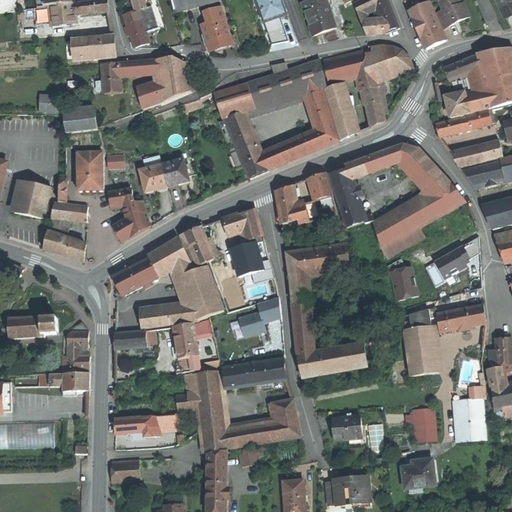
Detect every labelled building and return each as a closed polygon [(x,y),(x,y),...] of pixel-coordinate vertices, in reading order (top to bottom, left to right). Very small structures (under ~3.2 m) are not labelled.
[(23,0),(17,0),(19,11),(25,10),(23,0)] [(36,0),(38,9),(45,8),(44,1),(45,0),(44,0),(36,0)] [(50,8),(72,5),(71,0),(48,0),(45,0),(44,1),(45,8),(50,8)] [(129,0),(130,1),(132,0),(135,0),(139,11),(146,34),(153,32),(160,29),(153,7),(147,8),(145,0),(129,0)] [(195,0),(171,0),(176,14),(198,8),(195,0)] [(219,0),(195,0),(198,8),(220,3),(219,0)] [(277,19),(288,15),(283,0),(256,0),(265,23),(277,19)] [(325,0),(317,0),(303,5),(315,37),(325,33),(336,29),(332,17),(328,6),(325,0)] [(375,9),(388,2),(387,0),(361,0),(354,3),(367,36),(376,36),(367,14),(376,10),(375,9)] [(436,14),(443,29),(457,23),(471,17),(465,4),(462,5),(459,0),(445,0),(440,2),(444,11),(436,14)] [(511,0),(498,0),(508,18),(511,16),(511,0)] [(80,5),(81,16),(109,13),(107,1),(80,5)] [(400,29),(388,2),(375,9),(376,10),(386,35),(393,32),(400,29)] [(427,50),(448,41),(443,29),(436,14),(431,2),(410,12),(418,30),(427,50)] [(74,5),(72,5),(50,8),(51,14),(53,29),(76,26),(75,17),(74,5)] [(210,25),(225,20),(222,9),(220,10),(208,13),(210,20),(209,21),(210,25)] [(139,11),(125,16),(129,27),(132,37),(136,49),(150,44),(146,34),(139,11)] [(223,49),(233,46),(225,20),(210,25),(202,27),(211,53),(223,49)] [(114,38),(74,42),(76,63),(117,59),(115,49),(114,38)] [(387,47),(378,48),(381,58),(374,60),(379,82),(384,81),(398,77),(414,71),(414,67),(409,59),(404,53),(402,52),(398,50),(393,48),(387,47)] [(379,82),(374,60),(381,58),(378,48),(372,49),(372,51),(362,53),(367,76),(358,79),(361,92),(363,91),(381,87),(379,82)] [(511,49),(495,52),(479,55),(482,69),(489,94),(488,94),(491,108),(511,103),(511,49)] [(367,76),(362,53),(325,62),(330,85),(358,79),(367,76)] [(445,69),(451,81),(482,69),(479,55),(445,69)] [(192,94),(187,65),(174,60),(167,61),(157,62),(159,71),(158,71),(162,86),(158,87),(161,105),(192,94)] [(157,62),(124,65),(124,73),(125,74),(158,71),(159,71),(157,62)] [(328,88),(321,62),(249,85),(257,110),(306,95),(323,89),(328,88)] [(119,65),(103,66),(104,78),(106,96),(121,94),(120,74),(119,65)] [(93,97),(106,96),(104,78),(92,79),(93,97)] [(384,116),(389,114),(384,93),(386,92),(384,81),(379,82),(381,87),(363,91),(372,128),(385,122),(384,116)] [(257,110),(249,85),(216,95),(225,120),(245,112),(246,113),(257,110)] [(325,90),(342,141),(359,134),(354,120),(352,121),(340,85),(325,90)] [(158,87),(139,94),(141,101),(144,112),(161,105),(158,87)] [(319,151),(340,142),(323,89),(306,95),(317,132),(264,155),(271,171),(292,162),(319,151)] [(452,118),(470,114),(467,98),(466,92),(447,97),(452,118)] [(474,113),(491,108),(488,94),(467,98),(470,114),(474,113)] [(42,97),(41,114),(61,114),(61,97),(42,97)] [(130,117),(144,112),(141,101),(127,104),(130,117)] [(195,101),(181,106),(183,113),(198,108),(195,101)] [(491,109),(479,112),(483,125),(494,122),(491,109)] [(96,112),(66,115),(66,135),(98,132),(96,112)] [(261,176),(271,171),(264,155),(246,113),(245,112),(225,120),(219,123),(229,145),(234,143),(237,149),(231,152),(238,169),(244,167),(250,180),(261,176)] [(475,114),(475,115),(468,117),(471,128),(483,125),(479,112),(475,114)] [(437,125),(441,137),(472,129),(471,128),(468,117),(437,125)] [(454,156),(462,168),(487,162),(503,156),(503,158),(505,158),(501,142),(482,146),(483,149),(454,156)] [(348,169),(351,179),(400,161),(430,193),(451,183),(420,149),(405,145),(383,152),(346,166),(348,169)] [(93,193),(105,192),(104,154),(89,154),(78,155),(79,193),(93,193)] [(109,158),(109,168),(124,168),(124,157),(109,158)] [(152,169),(163,166),(160,157),(150,159),(152,169)] [(511,157),(501,160),(501,162),(506,181),(511,179),(511,157)] [(163,166),(168,188),(179,186),(190,183),(188,174),(186,166),(185,160),(163,166)] [(506,181),(501,162),(465,171),(476,187),(487,185),(497,183),(506,181)] [(158,191),(168,188),(163,166),(152,169),(141,171),(146,194),(158,191)] [(359,187),(354,189),(351,179),(348,169),(330,175),(347,228),(365,222),(363,216),(358,200),(363,198),(359,187)] [(316,177),(309,180),(315,201),(321,199),(333,196),(326,173),(316,177)] [(52,189),(27,183),(20,215),(45,221),(52,189)] [(382,250),(419,229),(466,202),(451,183),(430,193),(375,226),(382,250)] [(298,220),(296,206),(293,186),(277,192),(282,225),(298,220)] [(123,206),(135,204),(132,190),(110,194),(111,201),(112,208),(123,206)] [(333,196),(321,199),(324,208),(336,204),(333,196)] [(135,204),(123,206),(126,223),(130,239),(151,226),(150,224),(143,203),(135,204)] [(299,224),(311,221),(305,203),(296,206),(298,220),(299,224)] [(63,220),(72,221),(74,206),(55,204),(48,233),(59,237),(63,220)] [(81,207),(74,206),(72,221),(79,223),(81,207)] [(511,206),(487,213),(490,221),(493,230),(511,225),(511,206)] [(89,208),(81,207),(79,223),(88,224),(89,208)] [(262,292),(279,287),(256,209),(224,219),(229,233),(242,229),(248,252),(250,251),(262,292)] [(374,221),(372,214),(363,216),(365,222),(365,224),(366,224),(372,222),(374,221)] [(72,221),(63,220),(59,237),(65,238),(67,239),(72,221)] [(130,239),(126,223),(109,232),(122,246),(130,239)] [(191,231),(182,235),(195,268),(209,262),(216,259),(202,226),(191,231)] [(425,238),(419,229),(382,250),(387,259),(425,238)] [(511,232),(496,236),(498,244),(511,240),(511,232)] [(65,238),(59,237),(48,233),(44,250),(60,255),(65,238)] [(85,253),(87,245),(67,239),(65,238),(60,255),(83,263),(85,253)] [(180,239),(149,255),(150,258),(160,277),(179,267),(192,261),(180,239)] [(511,240),(498,244),(502,254),(505,263),(511,261),(511,240)] [(347,244),(287,253),(289,267),(290,277),(307,275),(351,268),(347,244)] [(216,259),(209,262),(224,298),(238,292),(223,256),(216,259)] [(150,258),(115,276),(120,286),(125,296),(143,286),(151,282),(160,277),(150,258)] [(0,280),(16,288),(23,271),(6,263),(0,261),(0,280)] [(192,261),(179,267),(193,306),(199,321),(225,311),(208,266),(196,270),(192,261)] [(482,287),(476,264),(441,273),(447,296),(482,287)] [(298,355),(313,353),(307,275),(290,277),(291,280),(298,355)] [(262,292),(264,302),(210,318),(215,343),(283,323),(281,304),(279,287),(262,292)] [(416,305),(442,299),(439,289),(414,295),(414,297),(416,305)] [(416,305),(414,297),(393,302),(395,311),(416,306),(416,305)] [(199,321),(193,306),(140,313),(141,329),(199,321)] [(438,314),(438,315),(438,317),(440,332),(467,328),(487,324),(484,306),(438,314)] [(412,329),(431,326),(430,318),(438,317),(438,315),(438,314),(438,312),(435,312),(435,308),(410,315),(412,329)] [(3,333),(10,333),(10,340),(12,340),(46,338),(46,336),(60,335),(58,318),(44,319),(44,318),(9,320),(9,327),(3,327),(3,333)] [(63,356),(69,356),(69,348),(86,348),(89,348),(89,341),(89,332),(82,323),(70,331),(64,338),(63,356)] [(199,355),(194,324),(174,328),(175,332),(176,337),(177,348),(179,358),(199,355)] [(412,329),(404,330),(411,377),(438,373),(431,326),(412,329)] [(361,332),(362,343),(389,339),(387,327),(361,332)] [(155,330),(145,331),(147,344),(156,344),(155,330)] [(116,341),(116,350),(129,349),(134,348),(147,347),(147,344),(145,331),(116,334),(116,341)] [(501,365),(511,364),(511,356),(511,338),(496,339),(496,350),(498,365),(501,365)] [(368,365),(364,346),(299,357),(303,377),(368,365)] [(69,348),(69,356),(86,356),(86,348),(69,348)] [(495,411),(502,409),(504,418),(511,416),(511,384),(506,386),(503,373),(501,365),(498,365),(496,350),(488,351),(491,369),(487,370),(490,386),(493,386),(495,411)] [(201,370),(199,355),(179,358),(178,361),(180,374),(193,372),(201,370)] [(91,364),(91,356),(86,356),(69,356),(67,374),(76,374),(77,372),(91,372),(91,364)] [(288,380),(285,359),(220,369),(220,371),(223,389),(288,380)] [(164,375),(163,363),(116,369),(116,382),(164,375)] [(511,364),(501,365),(503,373),(511,370),(511,364)] [(223,389),(220,371),(193,375),(193,373),(185,375),(188,394),(176,396),(178,413),(196,411),(198,410),(203,453),(231,448),(229,438),(223,389)] [(50,386),(50,388),(60,387),(62,385),(64,385),(64,387),(64,393),(72,392),(90,391),(90,384),(91,374),(88,374),(76,374),(67,374),(62,375),(51,375),(51,376),(50,386)] [(50,386),(51,376),(41,375),(40,385),(50,386)] [(0,384),(0,414),(3,415),(3,413),(12,412),(12,399),(12,384),(0,384)] [(453,402),(457,443),(487,440),(483,399),(453,402)] [(229,438),(231,448),(301,437),(297,418),(294,400),(270,405),(274,426),(237,432),(237,437),(229,438)] [(434,409),(414,411),(417,442),(437,440),(434,409)] [(175,415),(142,418),(143,433),(144,438),(160,436),(160,431),(176,430),(175,415)] [(361,417),(334,419),(334,430),(335,442),(350,440),(363,440),(361,417)] [(143,433),(142,418),(114,420),(115,427),(115,435),(143,433)] [(0,447),(55,447),(55,422),(0,422),(0,447)] [(371,451),(386,450),(383,424),(369,425),(371,451)] [(363,440),(350,440),(351,448),(365,447),(365,439),(363,440)] [(263,455),(262,447),(240,451),(242,466),(260,463),(259,456),(263,455)] [(226,511),(228,452),(208,456),(208,465),(207,511),(226,511)] [(139,460),(112,462),(112,484),(141,482),(139,460)] [(402,468),(405,490),(436,487),(433,460),(413,462),(413,467),(407,468),(402,468)] [(336,481),(327,482),(329,506),(371,502),(368,478),(336,481)] [(284,482),(285,511),(306,511),(304,480),(296,481),(284,482)]
